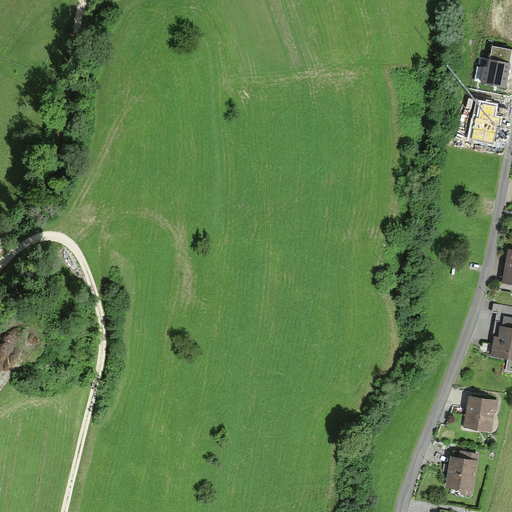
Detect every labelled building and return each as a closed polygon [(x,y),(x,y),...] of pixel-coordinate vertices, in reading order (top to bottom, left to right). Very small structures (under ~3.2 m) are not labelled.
[(511,52),(511,49),(491,45),(489,57),(490,57),(510,61),(511,52)] [(511,61),(510,61),(490,57),(488,65),(484,64),(480,83),(507,88),(511,62),(511,61)] [(496,106),(482,104),(479,118),(476,117),(473,139),(494,143),(497,123),(498,118),(494,118),(496,106)] [(506,268),(503,284),(511,286),(511,250),(509,249),(506,268)] [(511,306),(494,303),(492,313),(498,314),(497,322),(504,323),(505,318),(511,318),(511,306)] [(493,344),(491,357),(511,360),(511,318),(505,318),(504,323),(502,327),(501,327),(499,338),(495,337),(493,344)] [(502,327),(504,323),(497,322),(495,321),(491,343),(493,344),(495,337),(499,338),(501,327),(502,327)] [(467,406),(464,426),(492,430),(495,411),(497,412),(499,398),(470,392),(467,406)] [(451,453),(446,486),(473,490),(478,457),(466,456),(462,455),(451,453)]
